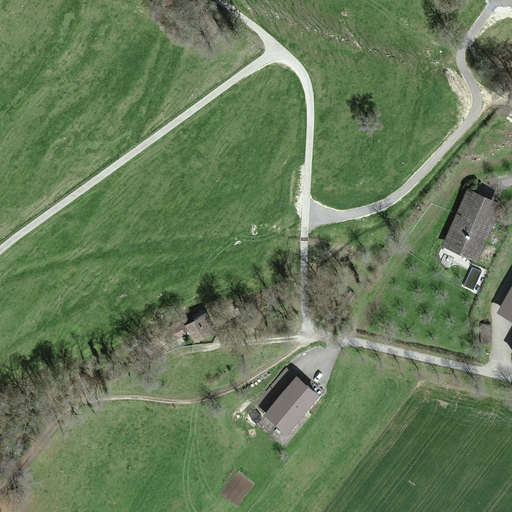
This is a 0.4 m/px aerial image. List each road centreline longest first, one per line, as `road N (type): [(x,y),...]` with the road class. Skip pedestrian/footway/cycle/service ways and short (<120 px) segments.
road 1 (unclassified): [(511,378),(306,332),(309,93),(304,74),(278,49),(0,250)]
road 2 (track): [(92,402),(203,401),(260,373),(310,333)]
road 3 (track): [(162,362),(306,332)]
